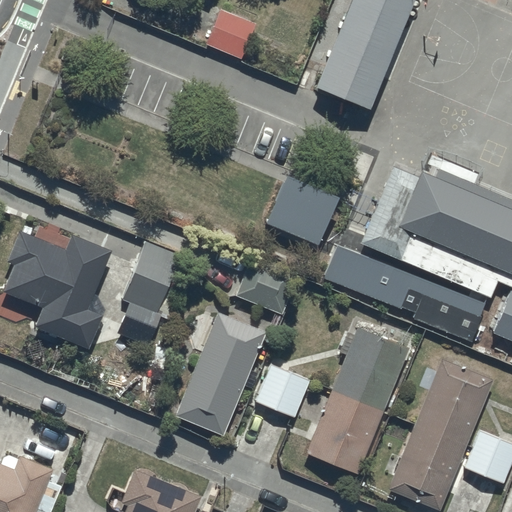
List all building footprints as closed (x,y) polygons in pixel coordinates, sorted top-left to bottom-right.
[(400,0),(321,0),(292,69),(359,97),(400,0)] [(218,4),(204,39),(241,54),(256,19),(218,4)] [(511,184),(430,151),(405,211),(511,254),(511,184)] [(338,188),(285,167),(265,218),(317,239),(338,188)] [(64,244),(18,225),(5,256),(12,259),(1,286),(41,303),(33,322),(88,344),(93,332),(102,336),(105,328),(95,324),(101,310),(85,303),(109,244),(70,229),(64,244)] [(179,251),(145,237),(121,295),(156,310),(179,251)] [(250,251),(235,290),(282,311),(298,271),(250,251)] [(511,279),(504,276),(485,323),(511,333),(511,279)] [(263,325),(215,307),(173,410),(223,429),(263,325)] [(407,343),(356,321),(352,332),(345,330),(338,347),(346,350),(305,446),(354,467),(407,343)] [(490,376),(440,355),(434,370),(426,367),(418,385),(427,389),(388,485),(437,505),(490,376)] [(309,375),(269,359),(254,398),(294,414),(309,375)] [(511,453),(511,440),(477,425),(464,462),(502,478),(511,453)] [(0,511),(32,511),(51,465),(17,451),(15,455),(4,451),(1,460),(0,459),(0,511)] [(191,511),(200,493),(134,464),(121,497),(127,500),(121,511),(191,511)]
